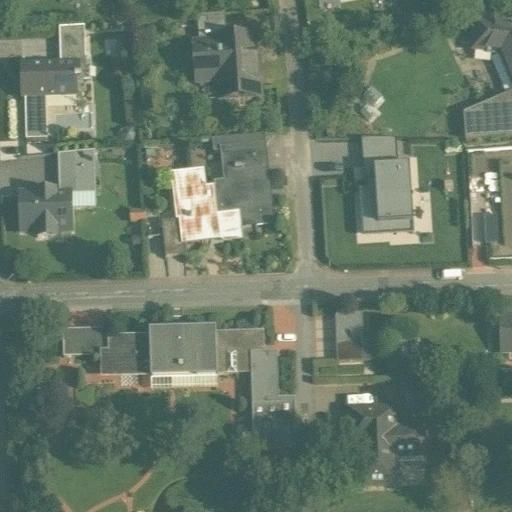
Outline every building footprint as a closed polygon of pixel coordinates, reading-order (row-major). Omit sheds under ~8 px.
[(224,18),(196,20),(198,42),(226,40),(224,18)] [(511,30),(477,27),(475,53),(492,55),(492,51),(501,52),(502,55),(511,77),(511,30)] [(84,28),(59,30),(60,65),(80,64),(80,60),(85,60),(84,28)] [(226,40),(227,44),(233,44),(233,50),(239,50),(239,46),(254,45),(255,60),(257,60),(255,38),(226,40)] [(254,45),(239,46),(239,50),(233,50),(233,44),(227,44),(226,40),(198,42),(199,47),(193,47),(194,67),(201,66),(202,80),(199,80),(199,85),(200,90),(204,89),(204,84),(217,84),(218,100),(240,99),(239,94),(259,93),(257,60),(255,60),(254,45)] [(60,65),(20,66),(21,101),(25,100),(26,142),(47,141),(46,100),(77,99),(77,83),(80,82),(80,64),(60,65)] [(511,106),(505,110),(493,105),(475,113),(477,141),(511,138),(511,106)] [(477,141),(475,113),(463,115),(465,142),(477,141)] [(261,137),(213,142),(215,155),(226,154),(225,152),(262,148),(261,137)] [(374,171),(374,170),(398,168),(396,142),(361,141),(363,172),(374,171)] [(262,148),(225,152),(226,154),(229,187),(214,189),(217,217),(239,214),(241,228),(272,224),(263,148),(262,148)] [(71,197),(95,196),(94,153),(58,157),(59,195),(71,195),(71,197)] [(398,168),(374,170),(374,171),(375,182),(378,228),(389,227),(413,225),(410,168),(398,168)] [(364,183),(375,182),(374,171),(363,172),(364,183)] [(204,172),(173,176),(179,223),(182,245),(183,245),(220,240),(220,243),(242,240),(241,228),(239,214),(217,217),(214,189),(206,190),(204,172)] [(378,228),(375,182),(364,183),(364,192),(359,192),(360,210),(366,210),(367,228),(378,228)] [(56,233),(71,233),(71,197),(71,195),(59,195),(54,195),(54,193),(36,194),(36,196),(21,196),(21,234),(37,234),(37,240),(56,239),(56,233)] [(367,228),(366,210),(360,210),(362,240),(412,237),(412,234),(390,235),(389,227),(378,228),(367,228)] [(143,213),(132,213),(132,224),(144,223),(143,213)] [(179,223),(162,225),(166,259),(184,257),(183,245),(182,245),(179,223)] [(414,236),(413,225),(389,227),(390,235),(412,234),(412,237),(414,236)] [(363,315),(336,316),(338,365),(366,363),(363,315)] [(511,354),(511,319),(500,320),(501,355),(511,354)] [(110,331),(63,332),(64,359),(109,358),(110,358),(110,339),(110,331)] [(197,336),(197,375),(196,379),(197,387),(198,387),(198,378),(251,376),(252,408),(253,438),(242,439),(243,455),(295,452),(295,400),(278,401),(277,355),(264,355),(263,334),(197,336)] [(197,375),(197,336),(194,336),(191,335),(188,336),(186,337),(110,339),(110,358),(109,358),(109,370),(152,369),(152,376),(197,375)] [(429,383),(400,384),(400,398),(405,398),(405,412),(430,411),(429,383)] [(396,430),(396,410),(350,411),(351,443),(364,443),(365,456),(361,456),(362,487),(397,486),(396,452),(422,451),(422,457),(424,457),(424,429),(396,430)]
